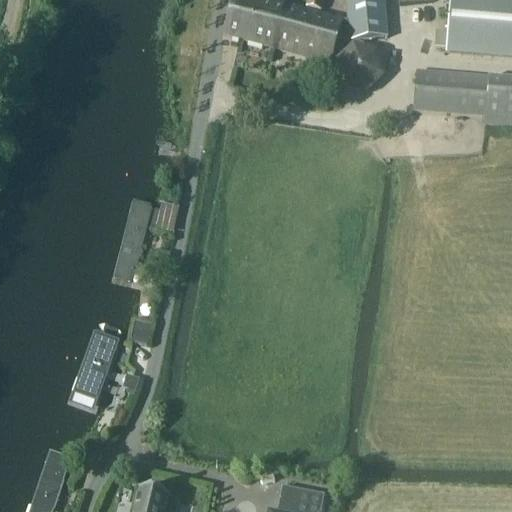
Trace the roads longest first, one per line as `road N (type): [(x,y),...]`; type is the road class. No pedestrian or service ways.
road 1 (unclassified): [(86,511),(138,422),(152,377),(223,0)]
road 2 (track): [(511,69),(404,58),(396,82),(343,121),(206,90)]
